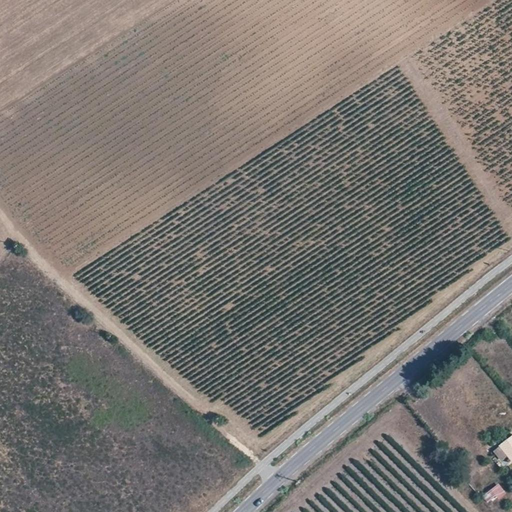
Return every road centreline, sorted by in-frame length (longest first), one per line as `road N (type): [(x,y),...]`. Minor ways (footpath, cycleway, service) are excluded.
road 1 (track): [(0,211),(41,265),(239,448),(283,477)]
road 2 (tertiary): [(248,511),(511,283)]
